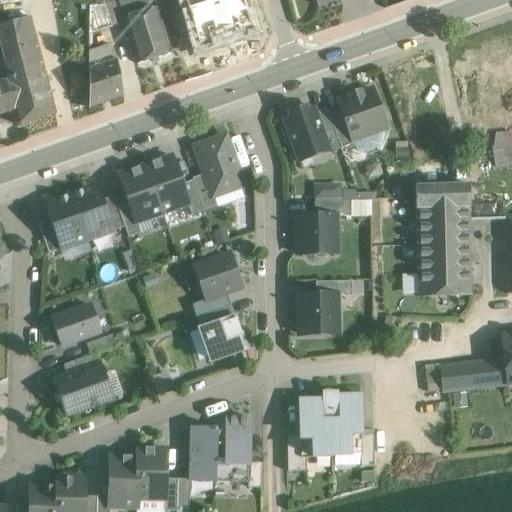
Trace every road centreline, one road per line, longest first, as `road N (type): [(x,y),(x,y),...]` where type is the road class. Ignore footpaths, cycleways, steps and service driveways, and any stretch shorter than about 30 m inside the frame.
road 1 (residential): [(272,375),(270,170),(241,88)]
road 2 (residential): [(0,183),(26,249),(25,460)]
road 3 (residential): [(25,460),(272,375)]
road 4 (tertiary): [(0,174),(241,88)]
road 5 (tertiary): [(293,71),(483,0)]
road 6 (unknown): [(73,124),(49,0)]
road 7 (residential): [(275,501),(272,375)]
